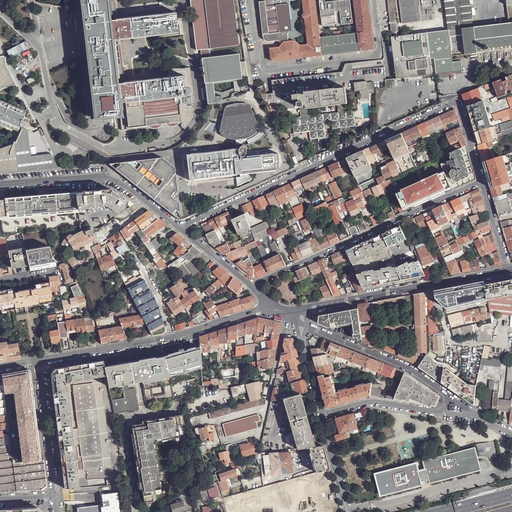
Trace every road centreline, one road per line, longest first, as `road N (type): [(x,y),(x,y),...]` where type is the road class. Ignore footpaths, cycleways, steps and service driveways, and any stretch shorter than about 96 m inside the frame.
road 1 (unclassified): [(178,228),(452,103),(482,181)]
road 2 (unclassified): [(252,285),(482,181)]
road 3 (tertiary): [(306,308),(506,270)]
road 4 (residential): [(178,228),(110,174),(0,184)]
road 5 (residential): [(308,325),(415,371),(448,395)]
road 6 (unclassified): [(39,359),(55,496)]
road 7 (tertiary): [(39,359),(170,337)]
road 8 (residential): [(445,409),(374,401),(322,415)]
